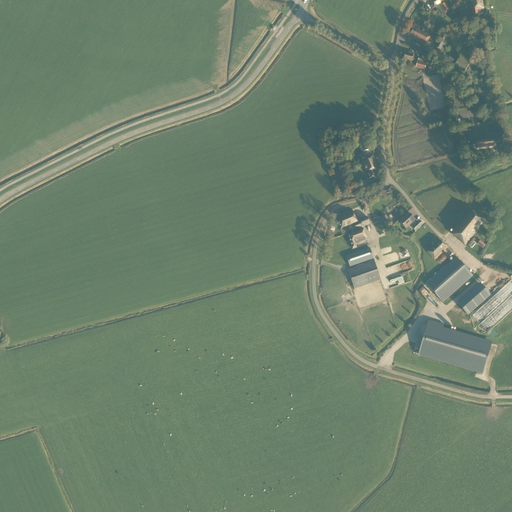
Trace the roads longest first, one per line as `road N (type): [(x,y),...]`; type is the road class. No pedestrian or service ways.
road 1 (unclassified): [(511,397),(467,394),(371,365),(321,314),(313,264),(323,223),(336,207),(392,181)]
road 2 (secondary): [(0,201),(129,135),(221,103),(250,80),(298,12)]
road 3 (unclassified): [(392,181),(382,149),(392,64)]
